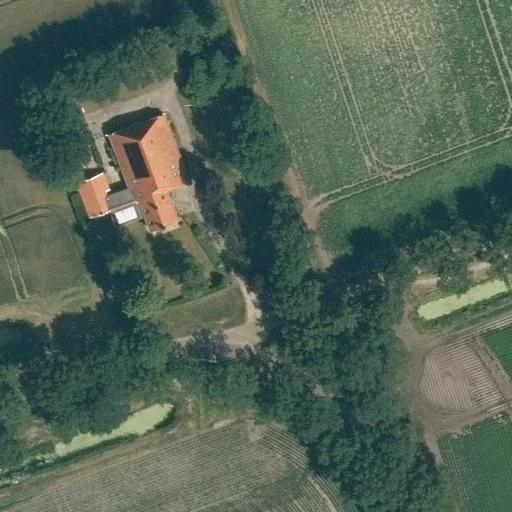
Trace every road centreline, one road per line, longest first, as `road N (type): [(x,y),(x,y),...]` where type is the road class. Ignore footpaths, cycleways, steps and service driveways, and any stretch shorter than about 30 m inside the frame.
road 1 (unclassified): [(178,351),(257,364),(315,391),(370,438),(411,511)]
road 2 (unclassified): [(178,351),(392,278)]
road 3 (unclassified): [(0,411),(178,351)]
road 4 (track): [(392,278),(511,234)]
